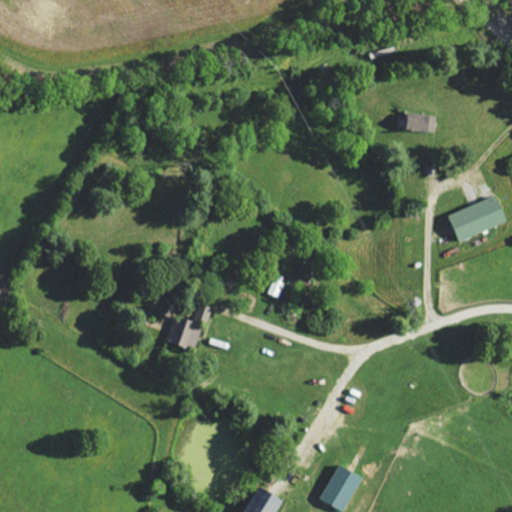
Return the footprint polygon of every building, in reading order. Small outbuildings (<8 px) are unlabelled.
[(411,132),(440,132),(441,115),(412,115),(411,132)] [(464,242),(511,221),(511,219),(502,195),(453,216),(464,242)] [(171,342),(201,351),(214,307),(203,304),(198,322),(178,316),(171,342)] [(345,511),(348,511),(367,479),(344,466),(325,500),(345,511)] [(250,511),(282,511),(290,501),(266,486),(250,511)]
